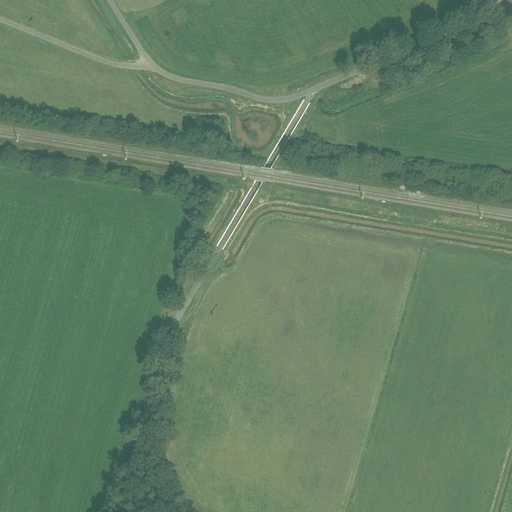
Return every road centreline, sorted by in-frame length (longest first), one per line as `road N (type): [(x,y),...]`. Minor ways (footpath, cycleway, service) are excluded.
road 1 (unclassified): [(510,11),(272,98),(200,89),(0,23)]
road 2 (unclassified): [(179,317),(163,345),(120,511)]
